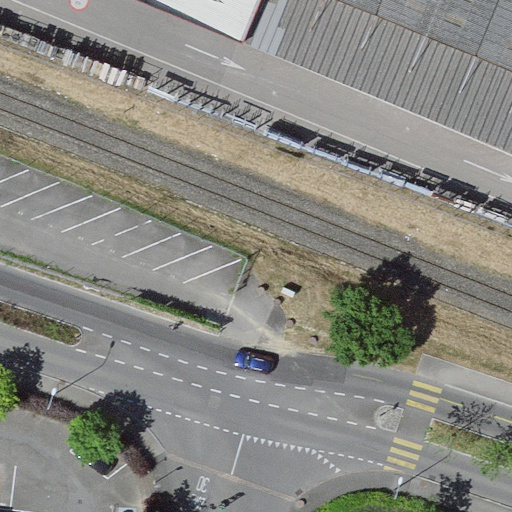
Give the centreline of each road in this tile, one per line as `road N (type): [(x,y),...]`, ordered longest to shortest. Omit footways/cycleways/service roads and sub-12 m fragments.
road 1 (tertiary): [(256,390),(403,460),(511,495)]
road 2 (tertiary): [(0,312),(256,390)]
road 3 (tertiary): [(511,426),(422,397),(256,390)]
road 4 (residential): [(221,511),(256,390)]
